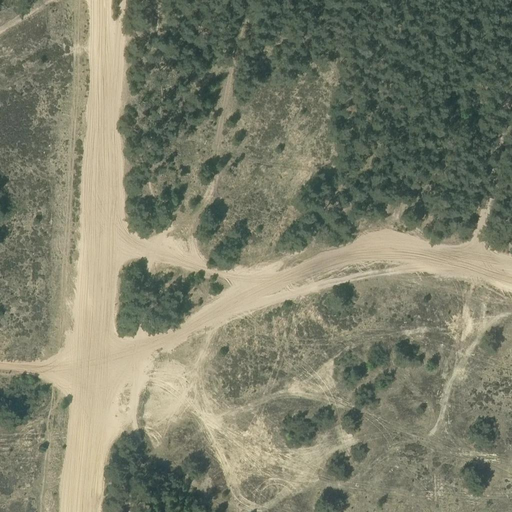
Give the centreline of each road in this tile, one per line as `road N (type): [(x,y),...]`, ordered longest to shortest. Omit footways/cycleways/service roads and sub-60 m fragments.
road 1 (track): [(92,364),(315,270),(380,252),(470,266)]
road 2 (track): [(470,266),(511,99)]
